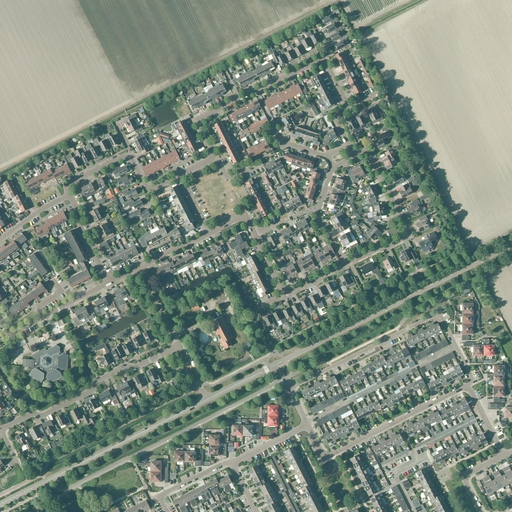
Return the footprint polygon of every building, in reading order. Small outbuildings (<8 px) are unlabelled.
[(331,25),(337,22),(335,17),(331,19),(330,16),(321,20),(324,25),(330,22),(331,25)] [(338,25),(335,27),(334,24),(326,28),(328,34),(335,31),(336,33),(342,30),(341,27),(340,28),(338,25)] [(316,35),(312,36),(310,32),(305,35),(308,41),(311,39),(314,45),(320,43),(316,35)] [(342,34),(340,35),(339,33),(330,37),(333,43),(339,39),(340,42),(343,41),(346,39),(347,39),(346,36),(345,35),(343,36),(342,34)] [(307,39),(303,41),(301,37),(297,39),(300,45),(302,44),(306,50),(306,51),(308,52),(311,50),(311,49),(311,47),(307,39)] [(335,46),(333,47),(335,51),(337,50),(337,51),(343,48),(345,50),(350,47),(349,45),(346,39),(343,41),(335,46)] [(271,56),(274,61),(276,64),(278,63),(280,67),(285,64),(281,56),(278,58),(276,54),(275,54),(270,45),(267,46),(271,56)] [(295,51),(298,58),(303,55),(299,47),(294,49),(292,45),(289,47),(292,53),(295,51)] [(286,56),(289,62),(294,60),(290,51),(285,54),(283,50),(280,51),(283,57),(286,56)] [(335,56),(338,61),(346,57),(344,52),(335,56)] [(267,63),(262,65),(267,75),(270,73),(270,72),(275,69),(271,63),(274,61),(271,56),(272,59),(270,60),(271,62),(268,64),(267,63)] [(346,57),(338,61),(340,66),(349,62),(346,57)] [(349,62),(340,66),(343,71),(351,67),(351,66),(349,62)] [(254,71),(258,78),(262,76),(263,77),(267,75),(262,65),(256,68),(256,69),(256,70),(254,71)] [(343,71),(345,76),(353,71),(352,68),(355,67),(354,65),(351,66),(351,67),(343,71)] [(250,71),(245,74),(250,84),(253,82),(253,81),(258,78),(254,71),(251,72),(250,72),(250,71)] [(353,71),(345,76),(347,80),(356,76),(353,71)] [(246,86),(250,84),(245,74),(239,76),(238,75),(235,76),(236,78),(232,80),(233,83),(237,81),(238,82),(238,83),(239,84),(240,87),(245,84),(246,86)] [(313,79),(310,80),(313,85),(322,80),(319,75),(313,79)] [(347,80),(350,85),(358,81),(357,78),(359,77),(358,75),(356,76),(347,80)] [(315,86),(317,89),(324,85),(322,80),(313,85),(314,87),(315,86)] [(350,85),(352,90),(361,86),(364,84),(363,82),(360,84),(358,81),(350,85)] [(292,87),(296,96),(300,93),(301,96),(303,95),(302,93),(298,84),(292,87)] [(213,88),(218,98),(222,96),(221,95),(226,92),(222,85),(220,86),(219,86),(218,85),(213,88)] [(324,85),(317,89),(319,93),(319,94),(327,90),(324,85)] [(361,86),(352,90),(355,95),(363,91),(361,86)] [(296,96),(292,87),(286,90),(292,101),(293,100),(292,98),(296,96)] [(208,92),(205,94),(209,101),(214,99),(214,100),(218,98),(213,88),(207,91),(208,91),(208,92)] [(281,93),(285,101),(289,99),(290,102),(292,101),(286,90),(281,93)] [(320,99),(322,98),(329,95),(327,90),(319,94),(319,93),(317,94),(320,99)] [(275,96),(281,107),(282,106),(281,103),(285,101),(281,93),(275,96)] [(196,97),(201,107),(205,105),(204,103),(209,101),(205,94),(203,95),(202,94),(201,94),(196,97)] [(321,101),(322,104),(332,100),(329,95),(322,98),(320,99),(321,101)] [(281,107),(275,96),(269,99),(274,107),(278,105),(279,108),(281,107)] [(201,107),(196,97),(191,99),(191,100),(191,101),(188,102),(192,110),(197,107),(197,109),(201,107)] [(274,107),(269,99),(264,102),(268,110),(269,113),(271,112),(270,109),(274,107)] [(332,100),(322,104),(323,106),(323,107),(325,111),(327,110),(328,109),(327,108),(334,105),(332,100)] [(252,104),(257,112),(259,111),(258,109),(261,108),(257,101),(256,102),(256,101),(254,102),(254,103),(252,104)] [(257,112),(252,104),(248,106),(251,113),(254,111),(255,113),(257,112)] [(251,113),(248,106),(243,108),(247,117),(247,116),(252,114),(251,113)] [(238,111),(242,119),(245,118),(246,120),(248,119),(247,116),(247,117),(243,108),(238,111)] [(380,114),(377,115),(374,110),(368,113),(373,124),(383,120),(380,114)] [(242,119),(238,111),(233,113),(237,122),(238,122),(242,119)] [(239,125),(237,122),(233,113),(228,116),(234,127),(239,125)] [(130,120),(124,123),(127,128),(136,124),(139,122),(137,119),(135,114),(129,117),(130,120)] [(357,118),(356,119),(360,127),(361,129),(365,127),(366,129),(368,128),(370,127),(367,121),(365,122),(361,116),(360,115),(356,117),(357,118)] [(282,120),(285,125),(294,120),(293,118),(291,118),(290,116),(282,120)] [(294,120),(285,125),(285,127),(285,129),(284,130),(286,134),(292,131),(291,128),(295,126),(294,123),(294,122),(294,120)] [(358,125),(356,126),(352,120),(347,123),(353,134),(358,131),(359,133),(361,131),(358,125)] [(177,130),(186,126),(183,121),(175,125),(176,128),(174,129),(175,131),(177,130)] [(136,124),(127,128),(130,133),(135,130),(137,133),(143,130),(140,125),(139,122),(136,124)] [(212,127),(215,132),(224,127),(222,122),(212,127)] [(186,126),(177,130),(180,135),(188,131),(186,126)] [(300,137),(303,128),(301,127),(300,128),(297,127),(295,126),(295,129),(296,130),(296,132),(293,131),(291,137),(295,139),(296,138),(298,137),(300,137)] [(215,132),(217,136),(227,132),(224,127),(215,132)] [(305,129),(303,128),(300,137),(305,139),(308,131),(306,130),(305,129)] [(328,128),(326,129),(332,142),(334,140),(335,139),(334,138),(336,137),(332,129),(330,131),(329,130),(328,128)] [(322,141),(325,147),(329,145),(329,144),(331,143),(332,142),(326,129),(324,130),(325,132),(324,133),(322,135),(324,140),(322,141)] [(378,139),(373,142),(377,150),(386,145),(383,141),(391,137),(392,136),(393,135),(390,130),(389,130),(388,131),(377,137),(378,139)] [(180,135),(182,139),(190,135),(188,131),(180,135)] [(308,131),(305,139),(311,141),(314,132),(312,131),(311,132),(308,131)] [(217,136),(220,141),(229,137),(227,132),(217,136)] [(314,132),(311,141),(313,142),(314,144),(314,145),(318,147),(320,140),(317,139),(319,135),(317,134),(316,132),(314,132)] [(108,134),(103,136),(106,142),(110,140),(113,147),(118,144),(116,141),(117,141),(117,140),(116,138),(115,138),(114,136),(110,137),(108,134)] [(138,140),(133,143),(135,148),(147,142),(145,139),(143,134),(137,137),(138,140)] [(190,135),(182,139),(180,140),(181,142),(183,141),(185,145),(193,140),(190,135)] [(231,141),(229,137),(220,141),(222,146),(231,141)] [(259,140),(264,151),(266,150),(267,151),(271,149),(269,144),(268,145),(264,137),(259,140)] [(104,141),(99,143),(97,138),(94,140),(97,147),(100,145),(103,152),(108,149),(104,141)] [(185,145),(187,149),(195,145),(193,140),(185,145)] [(258,143),(255,145),(260,153),(264,151),(259,140),(257,141),(258,143)] [(234,146),(231,141),(222,146),(225,151),(234,146)] [(147,142),(135,148),(138,153),(141,152),(142,155),(151,150),(149,146),(149,145),(148,142),(147,142)] [(95,147),(92,149),(90,144),(85,147),(88,153),(91,152),(94,158),(99,156),(95,147)] [(253,152),(255,156),(260,153),(255,145),(255,144),(250,147),(251,148),(253,152)] [(195,145),(187,149),(184,151),(185,153),(188,151),(190,154),(198,150),(195,145)] [(234,146),(225,151),(227,156),(236,151),(234,146)] [(80,149),(75,151),(79,158),(81,156),(85,163),(90,161),(86,152),(83,147),(80,149)] [(170,154),(174,162),(180,159),(176,151),(175,151),(174,148),(172,149),(174,152),(170,154)] [(253,152),(251,148),(246,150),(250,158),(255,156),(253,152)] [(395,156),(393,152),(392,150),(385,154),(386,157),(382,160),(387,170),(397,165),(393,157),(395,156)] [(227,156),(230,161),(234,158),(239,156),(236,151),(227,156)] [(281,157),(284,163),(286,161),(291,163),(294,156),(288,154),(289,152),(286,151),(284,156),(281,157)] [(164,153),(163,154),(168,165),(174,162),(170,154),(166,156),(164,153)] [(76,157),(73,159),(71,154),(65,156),(69,163),(72,161),(75,168),(80,165),(76,157)] [(158,160),(163,168),(168,165),(163,154),(161,155),(163,158),(158,160)] [(291,165),(296,167),(299,158),(294,156),(291,163),(291,165)] [(284,163),(281,157),(278,158),(279,160),(274,162),(278,171),(280,170),(280,169),(283,167),(281,164),(284,163)] [(299,158),(296,167),(301,168),(304,159),(299,158)] [(153,159),(151,160),(157,171),(163,168),(158,160),(154,162),(153,159)] [(304,159),(301,168),(306,170),(307,168),(309,161),(304,159)] [(147,165),(151,174),(157,171),(151,160),(150,161),(151,163),(147,165)] [(309,161),(307,168),(312,170),(312,171),(317,169),(316,167),(318,162),(315,161),(314,163),(309,161)] [(276,172),(278,171),(274,162),(269,165),(272,173),(273,172),(275,171),(276,172)] [(67,165),(62,167),(66,175),(71,173),(67,165)] [(151,174),(147,165),(143,167),(142,165),(140,165),(142,168),(141,168),(146,177),(151,174)] [(272,173),(269,165),(264,167),(269,179),(271,178),(271,177),(274,176),(273,172),(272,173)] [(355,168),(360,177),(363,176),(364,178),(368,176),(365,170),(362,171),(360,165),(355,168)] [(126,167),(120,169),(118,166),(111,169),(115,176),(119,174),(120,176),(128,172),(126,167)] [(62,167),(57,170),(61,178),(66,175),(62,167)] [(360,177),(355,168),(350,170),(353,176),(350,177),(353,183),(358,181),(357,178),(360,177)] [(311,177),(318,180),(320,174),(322,175),(323,172),(317,170),(317,169),(312,171),(313,172),(311,177)] [(40,175),(39,173),(38,170),(36,171),(38,174),(37,174),(38,176),(35,178),(39,186),(44,183),(40,175)] [(45,172),(49,180),(54,178),(52,172),(50,170),(45,172)] [(52,172),(54,178),(55,180),(61,178),(57,170),(52,172)] [(40,175),(44,183),(49,180),(45,172),(40,175)] [(134,183),(131,177),(128,179),(127,176),(117,181),(119,186),(124,183),(125,187),(134,183)] [(401,176),(393,181),(396,186),(404,182),(401,176)] [(336,178),(334,183),(344,187),(345,186),(345,184),(348,185),(349,179),(343,177),(342,180),(336,178)] [(28,181),(25,183),(29,191),(34,188),(30,180),(29,178),(27,179),(28,181)] [(30,180),(34,188),(39,186),(35,178),(30,180)] [(96,186),(99,192),(100,194),(103,192),(107,188),(106,186),(105,186),(102,178),(96,181),(98,185),(96,186)] [(1,189),(2,191),(13,185),(10,180),(3,184),(4,186),(3,187),(3,188),(1,189)] [(245,184),(248,189),(254,185),(257,183),(256,181),(253,183),(252,180),(245,184)] [(344,187),(334,183),(333,188),(339,190),(338,193),(344,195),(346,190),(348,191),(349,188),(345,186),(344,187)] [(400,192),(403,198),(412,193),(409,188),(410,187),(408,183),(400,188),(402,191),(400,192)] [(99,192),(96,186),(93,188),(91,184),(86,186),(91,196),(99,192)] [(13,185),(2,191),(3,192),(5,191),(5,192),(6,191),(8,194),(16,190),(13,185)] [(248,189),(250,193),(257,190),(254,185),(248,189)] [(367,192),(368,194),(377,190),(374,185),(369,188),(368,185),(361,188),(362,191),(363,191),(364,193),(367,192)] [(91,196),(86,186),(81,189),(83,192),(80,194),(83,200),(91,196)] [(169,191),(171,195),(179,191),(177,186),(172,189),(171,186),(164,190),(166,192),(169,191)] [(127,195),(129,199),(137,194),(135,189),(129,192),(127,189),(121,193),(122,195),(124,194),(125,197),(127,195)] [(18,195),(16,190),(8,194),(9,196),(8,198),(9,199),(18,195)] [(257,190),(250,193),(253,198),(259,195),(257,190)] [(377,190),(368,194),(369,197),(367,198),(370,203),(376,200),(375,200),(374,198),(379,195),(377,190)] [(171,195),(174,201),(182,197),(179,191),(171,195)] [(313,195),(303,192),(303,194),(305,195),(304,198),(307,199),(306,202),(312,204),(313,201),(311,200),(313,195)] [(18,195),(13,198),(16,203),(23,199),(21,193),(18,195)] [(329,199),(339,202),(344,203),(345,200),(343,200),(344,195),(338,193),(337,196),(331,194),(329,199)] [(253,198),(255,203),(262,200),(264,199),(261,194),(259,195),(253,198)] [(174,201),(176,206),(184,202),(182,197),(174,201)] [(292,198),(297,207),(302,205),(302,206),(305,205),(302,198),(299,200),(298,197),(295,198),(294,197),(292,198)] [(288,202),(292,210),(297,207),(292,198),(290,199),(290,201),(288,202)] [(23,199),(16,203),(17,205),(16,207),(17,208),(18,208),(26,204),(23,199)] [(339,202),(329,199),(328,204),(334,206),(333,209),(339,211),(341,206),(338,205),(339,202)] [(133,207),(135,209),(143,205),(140,200),(134,203),(133,200),(124,205),(125,207),(128,206),(129,206),(130,208),(133,207)] [(262,200),(255,203),(257,208),(264,204),(262,200)] [(292,210),(288,202),(285,203),(284,203),(282,200),(281,201),(286,212),(292,210)] [(408,210),(407,211),(409,216),(411,215),(411,216),(415,214),(415,215),(417,216),(418,215),(419,213),(418,212),(420,212),(417,207),(420,205),(418,200),(412,204),(413,207),(408,209),(408,210)] [(184,202),(176,206),(179,211),(187,207),(184,202)] [(377,203),(371,204),(371,207),(372,207),(373,212),(384,210),(383,205),(378,206),(377,203)] [(26,204),(18,208),(21,213),(29,209),(26,204)] [(257,208),(260,213),(267,209),(264,204),(257,208)] [(90,213),(92,218),(100,214),(98,209),(100,208),(99,205),(92,208),(94,211),(90,213)] [(179,211),(182,216),(189,212),(191,211),(189,208),(188,208),(187,207),(179,211)] [(267,209),(260,213),(262,218),(269,214),(274,212),(271,207),(267,209)] [(139,214),(142,219),(150,215),(147,210),(139,214),(138,210),(128,215),(130,219),(139,214)] [(384,210),(373,212),(372,212),(372,218),(373,217),(374,221),(380,220),(380,219),(380,220),(379,217),(385,216),(384,210)] [(58,215),(65,227),(67,226),(65,222),(68,221),(64,212),(58,215)] [(182,216),(184,221),(192,217),(189,212),(182,216)] [(330,221),(333,226),(342,221),(341,218),(344,217),(341,212),(335,215),(336,218),(330,221)] [(100,223),(106,220),(110,218),(108,214),(102,217),(100,214),(92,218),(95,223),(99,221),(100,223)] [(54,217),(58,226),(61,224),(63,228),(65,227),(58,215),(54,217)] [(7,216),(0,220),(0,229),(1,229),(1,228),(8,223),(5,219),(6,219),(7,220),(9,218),(7,216)] [(421,223),(416,225),(419,232),(428,228),(428,227),(430,227),(427,221),(425,216),(419,219),(421,223)] [(58,226),(54,217),(49,220),(55,232),(57,231),(55,227),(58,226)] [(177,229),(178,230),(192,223),(192,224),(195,222),(192,217),(184,221),(185,222),(183,223),(181,225),(179,227),(178,225),(176,226),(177,229)] [(300,222),(305,231),(309,228),(311,232),(314,230),(310,222),(308,223),(307,222),(306,222),(305,219),(300,222)] [(342,221),(333,226),(335,230),(341,227),(342,230),(349,227),(346,222),(345,219),(342,221)] [(44,222),(45,225),(48,231),(51,229),(53,233),(55,232),(49,220),(44,222)] [(98,228),(100,233),(108,229),(105,224),(108,223),(106,220),(100,223),(102,226),(98,228)] [(295,230),(299,238),(302,236),(300,233),(305,231),(300,222),(296,224),(298,228),(295,230)] [(370,230),(377,237),(381,233),(378,230),(379,227),(373,222),(370,226),(370,227),(372,228),(370,230)] [(192,223),(178,230),(180,235),(180,234),(186,232),(186,233),(194,229),(192,224),(192,223)] [(48,231),(45,225),(40,227),(46,238),(48,237),(47,234),(50,233),(48,231)] [(159,231),(163,239),(168,236),(167,234),(164,228),(162,229),(160,226),(158,227),(159,231)] [(180,235),(178,230),(177,229),(176,226),(171,229),(172,231),(176,239),(181,237),(180,234),(180,235)] [(46,238),(40,227),(35,229),(40,238),(42,237),(44,239),(46,238)] [(289,227),(285,230),(289,239),(294,236),(295,240),(299,238),(295,230),(291,232),(289,227)] [(108,229),(100,233),(103,238),(106,236),(108,239),(114,236),(113,233),(110,228),(108,229)] [(339,237),(341,242),(350,237),(349,235),(351,234),(349,229),(343,232),(344,234),(339,237)] [(63,235),(79,266),(85,262),(86,262),(85,261),(87,260),(73,230),(63,235)] [(289,239),(285,230),(280,232),(282,236),(279,237),(283,246),(286,244),(284,241),(289,239)] [(377,237),(370,230),(369,232),(367,230),(365,233),(362,235),(367,240),(367,239),(369,237),(373,241),(377,237)] [(147,232),(149,236),(153,244),(158,241),(154,233),(151,234),(150,231),(147,232)] [(159,231),(154,233),(158,241),(163,239),(159,231)] [(167,234),(168,236),(171,242),(176,239),(172,231),(167,234)] [(22,233),(17,236),(22,244),(24,246),(26,249),(28,247),(25,244),(24,242),(27,240),(22,233)] [(431,244),(437,241),(433,233),(426,236),(428,240),(419,244),(423,252),(429,249),(431,252),(434,250),(431,244)] [(236,241),(238,246),(243,243),(241,239),(242,238),(240,234),(234,237),(236,241)] [(283,246),(279,237),(276,239),(274,235),(273,236),(272,234),(267,237),(268,238),(267,239),(271,248),(276,245),(278,249),(283,246)] [(350,237),(341,242),(343,247),(349,244),(350,247),(357,243),(355,238),(353,235),(350,237)] [(16,237),(13,240),(18,247),(22,244),(17,236),(16,237)] [(149,236),(140,240),(143,247),(147,245),(148,246),(153,244),(149,236)] [(18,247),(13,240),(12,240),(11,239),(9,241),(11,243),(9,245),(17,257),(19,255),(18,253),(17,254),(16,252),(20,250),(18,247)] [(233,248),(238,246),(236,241),(233,242),(232,241),(227,244),(230,250),(234,248),(233,248)] [(243,243),(238,246),(241,250),(245,248),(246,249),(250,247),(247,241),(243,243)] [(127,244),(133,256),(138,254),(136,249),(138,248),(136,245),(134,246),(133,242),(130,243),(127,244)] [(124,251),(128,259),(133,256),(127,244),(125,246),(126,248),(127,249),(126,250),(124,251)] [(213,245),(219,256),(224,253),(220,246),(218,248),(217,246),(216,247),(215,244),(213,245)] [(323,248),(320,249),(322,252),(326,261),(331,258),(328,252),(332,250),(329,244),(323,248)] [(3,245),(2,246),(9,257),(13,254),(14,255),(13,256),(15,258),(17,257),(9,245),(5,247),(3,245)] [(212,250),(210,251),(214,258),(219,256),(213,245),(210,246),(212,250)] [(9,257),(2,246),(0,247),(0,248),(1,250),(0,251),(0,254),(7,264),(9,262),(7,260),(7,261),(6,259),(9,257)] [(241,258),(243,257),(244,256),(243,254),(241,250),(238,246),(233,248),(234,248),(236,252),(234,253),(237,257),(240,255),(241,258)] [(123,248),(118,251),(119,253),(123,262),(128,259),(124,251),(123,248)] [(206,248),(203,250),(209,261),(214,258),(210,251),(208,252),(206,248)] [(114,256),(118,264),(123,262),(119,253),(117,249),(115,250),(117,254),(116,255),(114,256)] [(326,261),(322,252),(320,249),(313,253),(315,258),(318,257),(321,263),(326,261)] [(201,257),(198,258),(199,261),(200,262),(202,266),(205,265),(205,266),(210,263),(209,261),(203,250),(202,251),(203,253),(202,254),(203,255),(200,256),(201,257)] [(401,261),(403,262),(407,259),(408,261),(412,259),(413,261),(416,259),(413,252),(409,254),(407,250),(401,253),(402,256),(400,257),(400,259),(401,261)] [(200,262),(199,261),(197,256),(194,258),(193,254),(190,256),(190,254),(189,255),(187,252),(186,253),(191,264),(192,264),(192,265),(197,263),(200,268),(202,266),(200,262)] [(25,264),(27,267),(39,258),(36,253),(28,259),(30,261),(25,264)] [(183,259),(187,267),(187,266),(188,269),(193,266),(192,265),(192,264),(191,264),(186,253),(184,254),(185,256),(185,257),(185,258),(183,259)] [(244,256),(243,257),(247,265),(248,264),(256,260),(254,258),(258,256),(257,253),(250,257),(248,254),(244,256)] [(314,259),(312,254),(304,258),(310,269),(315,267),(312,260),(314,259)] [(118,264),(114,256),(112,257),(111,257),(109,255),(105,257),(107,259),(108,258),(113,267),(118,264)] [(39,258),(27,267),(28,268),(33,265),(35,268),(42,263),(39,258)] [(304,258),(296,262),(299,267),(301,271),(304,270),(305,272),(310,269),(304,258)] [(178,262),(182,269),(187,267),(183,259),(178,262)] [(390,259),(382,262),(387,271),(388,273),(393,271),(398,268),(395,262),(392,263),(390,259)] [(256,260),(248,264),(251,269),(258,265),(256,260)] [(286,264),(288,267),(292,276),(297,273),(294,267),(297,266),(294,260),(286,264)] [(167,263),(165,261),(164,261),(166,265),(163,267),(166,274),(168,277),(172,275),(167,265),(167,263)] [(167,265),(172,275),(178,272),(177,271),(177,272),(173,264),(172,262),(167,265)] [(182,269),(178,262),(173,264),(177,272),(177,271),(182,269)] [(42,263),(35,268),(37,270),(32,273),(34,275),(38,272),(45,267),(42,263)] [(373,273),(378,271),(375,265),(372,266),(371,263),(360,268),(364,275),(372,271),(373,273)] [(251,269),(253,273),(253,274),(259,271),(261,270),(258,265),(251,269)] [(292,276),(288,267),(285,269),(284,266),(281,267),(280,265),(277,267),(278,269),(279,268),(281,274),(284,272),(287,279),(292,276)] [(45,267),(38,272),(42,277),(49,272),(45,267)] [(166,274),(163,267),(158,270),(155,271),(161,284),(166,281),(164,278),(163,276),(166,274)] [(89,272),(88,268),(81,271),(67,279),(72,288),(91,278),(88,272),(89,272)] [(251,274),(254,279),(261,276),(259,271),(253,274),(253,273),(251,274)] [(344,287),(345,287),(346,289),(355,284),(352,279),(349,280),(346,275),(339,278),(344,287)] [(263,281),(261,276),(254,279),(256,284),(263,281)] [(32,282),(41,294),(44,292),(46,294),(48,292),(46,288),(45,289),(40,282),(36,285),(36,283),(35,280),(32,282)] [(257,286),(259,289),(266,285),(263,281),(256,284),(253,286),(254,288),(257,286)] [(33,287),(30,289),(38,300),(40,299),(38,296),(41,294),(32,282),(30,284),(32,286),(33,285),(33,287)] [(337,288),(334,289),(331,283),(326,285),(330,293),(331,295),(334,294),(335,296),(340,294),(337,288)] [(266,285),(259,289),(256,290),(258,293),(260,298),(267,295),(265,292),(268,290),(266,285)] [(118,290),(124,301),(127,299),(128,301),(133,299),(129,290),(126,292),(124,287),(118,290)] [(322,287),(316,290),(321,298),(326,295),(327,299),(330,297),(327,292),(325,293),(322,287)] [(38,300),(30,289),(26,292),(25,291),(26,290),(25,288),(22,290),(31,301),(33,299),(35,302),(38,300)] [(28,303),(31,301),(22,290),(20,291),(22,293),(23,294),(20,297),(28,308),(30,306),(28,303)] [(116,297),(113,299),(117,307),(125,303),(124,301),(118,290),(113,292),(116,297)] [(315,295),(309,298),(313,306),(317,304),(319,309),(324,307),(320,300),(317,301),(315,295)] [(21,299),(17,303),(22,310),(26,307),(27,308),(28,308),(20,297),(21,299)] [(99,300),(104,311),(107,309),(108,310),(113,308),(109,300),(107,302),(104,297),(99,300)] [(301,302),(300,302),(305,311),(306,313),(309,311),(310,313),(315,310),(312,304),(309,306),(306,299),(305,300),(305,299),(303,299),(301,300),(300,301),(301,302)] [(104,311),(99,300),(94,302),(96,307),(93,309),(97,317),(105,313),(104,311)] [(471,305),(472,305),(472,301),(469,301),(469,304),(462,303),(462,312),(463,312),(471,305)] [(22,310),(17,303),(12,306),(18,313),(22,310)] [(303,309),(300,310),(297,304),(291,307),(295,315),(296,315),(297,318),(300,316),(301,317),(306,315),(303,309)] [(462,312),(462,314),(463,314),(472,314),(472,305),(471,305),(463,312),(462,312)] [(13,317),(18,313),(12,306),(8,309),(13,317)] [(79,309),(84,319),(86,322),(89,321),(89,320),(93,318),(90,310),(87,312),(85,307),(79,309)] [(77,317),(72,319),(76,327),(83,323),(86,322),(84,319),(79,309),(74,312),(77,317)] [(291,320),(292,322),(296,320),(293,314),(291,315),(288,309),(282,311),(286,320),(287,319),(288,322),(291,320)] [(278,311),(272,314),(277,322),(279,326),(282,325),(284,324),(287,322),(284,316),(281,317),(278,311)] [(455,314),(455,316),(462,316),(462,324),(472,324),(463,316),(463,314),(462,314),(459,314),(455,314)] [(472,314),(463,314),(463,316),(472,324),(472,323),(472,314)] [(278,327),(275,321),(272,322),(269,316),(264,319),(268,327),(267,327),(269,331),(278,327)] [(233,338),(228,330),(222,317),(210,323),(222,346),(222,345),(224,349),(232,345),(229,340),(233,338)] [(431,324),(435,334),(436,333),(437,336),(439,335),(439,334),(438,332),(441,331),(438,324),(434,326),(433,323),(431,324)] [(427,329),(430,336),(435,334),(431,324),(429,325),(430,328),(427,329)] [(472,324),(462,324),(462,333),(463,333),(472,324)] [(463,333),(462,333),(462,338),(462,340),(468,341),(468,335),(472,335),(472,324),(463,333)] [(152,337),(154,336),(150,328),(148,330),(148,331),(143,334),(147,343),(153,340),(152,337)] [(420,330),(425,339),(430,336),(427,329),(423,331),(422,329),(420,330)] [(425,339),(420,330),(418,331),(419,333),(416,335),(419,342),(425,339)] [(141,343),(144,341),(140,334),(137,335),(138,337),(132,339),(136,348),(142,345),(141,343)] [(414,345),(414,344),(419,342),(416,335),(413,337),(411,334),(409,335),(414,345)] [(414,345),(409,335),(407,336),(408,339),(405,340),(408,347),(411,346),(413,348),(415,347),(414,344),(414,345)] [(440,342),(443,348),(448,345),(445,339),(440,342)] [(475,354),(474,356),(483,356),(483,339),(481,339),(481,342),(481,345),(482,345),(482,347),(475,354)] [(483,339),(483,356),(492,356),(492,354),(485,347),(485,339),(483,339)] [(485,339),(485,347),(492,354),(494,354),(494,346),(489,345),(489,339),(485,339)] [(119,346),(122,351),(124,350),(127,355),(133,352),(131,350),(134,349),(130,341),(127,342),(128,344),(123,346),(122,345),(119,346)] [(434,345),(437,351),(443,348),(440,342),(434,345)] [(104,343),(102,345),(106,353),(106,354),(96,360),(99,366),(104,363),(105,366),(111,363),(110,361),(112,359),(104,343)] [(473,343),(463,343),(463,347),(473,347),(473,354),(475,354),(482,347),(482,345),(481,345),(473,345),(473,343)] [(39,361),(61,371),(61,370),(67,370),(68,355),(66,355),(66,351),(61,354),(60,352),(60,348),(56,345),(48,349),(47,351),(46,350),(45,349),(38,353),(38,354),(40,355),(39,361)] [(429,348),(432,354),(437,351),(434,345),(429,348)] [(117,349),(111,352),(116,361),(122,358),(121,355),(123,354),(122,351),(119,346),(116,348),(117,349)] [(406,348),(400,351),(404,358),(409,355),(406,348)] [(429,348),(424,351),(427,356),(432,354),(429,348)] [(395,354),(398,361),(402,359),(403,362),(405,360),(404,358),(400,351),(395,354)] [(424,351),(418,353),(421,359),(427,356),(424,351)] [(446,355),(449,361),(455,358),(452,352),(446,355)] [(38,354),(38,353),(32,356),(32,357),(32,360),(26,360),(26,367),(30,368),(31,371),(28,376),(40,384),(43,379),(47,379),(49,384),(62,377),(60,373),(61,371),(39,361),(40,355),(38,354)] [(421,359),(418,353),(413,356),(416,362),(421,359)] [(398,361),(395,354),(389,357),(393,364),(398,361)] [(446,355),(441,357),(444,363),(449,361),(446,355)] [(384,360),(383,357),(377,360),(381,367),(386,364),(384,360)] [(389,357),(384,360),(386,364),(387,367),(390,365),(392,367),(394,366),(393,364),(389,357)] [(444,363),(441,357),(435,360),(438,366),(444,363)] [(372,363),(375,370),(381,367),(377,360),(372,363)] [(438,366),(435,360),(430,363),(433,369),(438,366)] [(500,366),(493,366),(493,374),(495,374),(502,367),(502,362),(500,362),(500,366)] [(375,370),(372,363),(366,366),(370,373),(371,375),(374,374),(373,371),(375,370)] [(430,363),(424,366),(427,372),(433,369),(430,363)] [(370,373),(366,366),(361,369),(362,371),(364,376),(364,375),(370,373)] [(427,372),(424,366),(419,368),(422,374),(427,372)] [(453,367),(447,370),(447,371),(452,380),(456,379),(457,381),(459,380),(454,371),(453,367)] [(493,374),(487,374),(487,376),(490,376),(493,376),(495,376),(504,376),(504,367),(502,367),(495,374),(493,374)] [(454,371),(459,380),(461,379),(460,377),(463,375),(460,368),(454,371)] [(156,379),(159,384),(164,381),(161,374),(157,376),(153,369),(146,372),(151,382),(156,379)] [(366,378),(364,375),(364,376),(362,371),(356,374),(360,380),(366,378)] [(447,371),(442,374),(444,376),(448,386),(450,384),(449,382),(452,380),(447,371)] [(351,376),(354,383),(358,382),(359,384),(361,383),(360,380),(356,374),(351,376)] [(145,384),(147,389),(151,387),(147,380),(144,382),(141,375),(133,379),(138,388),(145,384)] [(327,377),(332,386),(337,383),(334,376),(331,378),(330,376),(327,377)] [(351,376),(345,379),(349,386),(354,383),(351,376)] [(433,382),(430,376),(427,378),(430,383),(427,385),(431,391),(434,390),(435,392),(437,391),(433,382)] [(444,376),(438,379),(442,386),(445,384),(446,387),(448,386),(444,376)] [(493,376),(490,376),(490,378),(493,378),(495,378),(504,386),(507,386),(507,384),(504,384),(504,376),(495,376),(493,376)] [(326,380),(323,382),(327,389),(330,387),(331,390),(333,389),(332,386),(327,377),(325,378),(326,380)] [(493,378),(493,386),(504,386),(495,378),(493,378)] [(340,382),(343,389),(346,388),(347,390),(350,389),(349,386),(345,379),(340,382)] [(416,382),(419,389),(425,386),(421,379),(416,382)] [(433,382),(437,391),(440,390),(438,388),(442,386),(438,379),(433,382)] [(327,389),(323,382),(320,383),(319,381),(317,382),(321,391),(327,389)] [(121,385),(127,396),(130,394),(130,395),(135,393),(132,386),(129,387),(127,382),(121,385)] [(312,387),(316,394),(321,391),(317,382),(314,383),(316,386),(312,387)] [(419,389),(416,382),(410,385),(414,391),(419,389)] [(127,396),(121,385),(116,387),(119,392),(116,394),(121,403),(125,401),(124,399),(125,398),(124,397),(127,396)] [(410,385),(405,387),(408,394),(414,391),(410,385)] [(408,394),(405,387),(404,386),(398,388),(399,390),(400,392),(401,392),(403,397),(408,394)] [(504,386),(493,386),(493,395),(495,395),(504,386)] [(495,397),(493,397),(493,403),(499,403),(499,397),(504,397),(504,388),(504,386),(495,395),(495,397)] [(306,388),(310,397),(312,399),(314,398),(313,396),(316,394),(312,387),(309,389),(308,387),(306,388)] [(310,397),(306,388),(303,389),(305,391),(301,393),(305,400),(310,397)] [(150,395),(147,396),(149,400),(155,397),(152,390),(148,392),(150,395)] [(108,391),(99,396),(102,402),(103,402),(104,405),(108,403),(107,400),(110,398),(114,406),(119,404),(113,393),(110,395),(108,391)] [(337,395),(339,400),(345,398),(342,392),(337,395)] [(395,395),(398,402),(404,399),(403,397),(401,392),(400,392),(395,395)] [(395,395),(394,393),(388,395),(390,398),(393,405),(398,402),(395,395)] [(337,395),(331,398),(334,403),(339,400),(337,395)] [(331,398),(326,400),(329,406),(334,403),(331,398)] [(381,408),(382,410),(388,408),(384,401),(383,398),(377,401),(381,408)] [(384,401),(388,408),(393,405),(390,398),(384,401)] [(460,403),(465,412),(465,413),(471,410),(464,398),(462,399),(463,402),(460,403)] [(85,403),(90,411),(99,406),(97,401),(93,402),(92,399),(85,403)] [(326,400),(320,403),(323,409),(329,406),(326,400)] [(366,407),(370,414),(371,414),(372,415),(373,414),(374,413),(373,412),(375,411),(372,404),(370,401),(368,402),(369,405),(366,407)] [(377,401),(372,404),(375,411),(381,408),(377,401)] [(2,402),(0,403),(0,410),(3,408),(6,412),(12,408),(8,402),(4,404),(2,402)] [(454,403),(458,413),(459,415),(465,412),(460,403),(457,405),(456,402),(454,403)] [(320,403),(315,406),(318,412),(323,409),(320,403)] [(453,407),(449,409),(453,416),(458,413),(454,403),(451,405),(453,407)] [(264,414),(264,415),(267,415),(269,415),(276,408),(278,408),(278,404),(275,404),(275,406),(267,406),(267,410),(263,410),(263,414),(263,415),(264,414)] [(343,407),(346,413),(351,410),(348,404),(343,407)] [(318,412),(315,406),(309,409),(312,414),(318,412)] [(346,413),(343,407),(337,410),(340,416),(346,413)] [(361,410),(364,417),(370,414),(366,407),(361,410)] [(269,415),(269,416),(278,416),(278,408),(276,408),(269,415)] [(445,408),(443,409),(450,423),(452,421),(450,417),(453,416),(449,409),(446,410),(445,408)] [(70,412),(75,422),(81,418),(76,409),(70,412)] [(450,423),(443,409),(440,410),(442,413),(439,414),(438,414),(442,421),(445,420),(447,424),(450,423)] [(332,413),(335,418),(340,416),(337,410),(332,413)] [(364,417),(361,410),(355,412),(359,419),(364,417)] [(431,412),(435,422),(436,422),(437,424),(442,421),(438,414),(439,414),(438,412),(434,414),(433,411),(431,412)] [(430,416),(426,418),(430,424),(435,422),(431,412),(428,414),(430,416)] [(335,418),(332,413),(326,416),(329,421),(335,418)] [(65,424),(66,427),(71,425),(68,419),(65,420),(62,415),(55,418),(60,427),(65,424)] [(269,416),(269,418),(276,425),(278,425),(278,416),(269,416)] [(321,418),(324,424),(329,421),(326,416),(321,418)] [(422,417),(420,418),(427,431),(429,430),(427,426),(430,424),(426,418),(423,419),(422,417)] [(276,425),(269,418),(267,418),(267,427),(269,427),(269,429),(276,429),(276,425)] [(324,424),(321,418),(316,421),(319,427),(324,424)] [(355,418),(350,421),(351,423),(356,433),(358,431),(357,429),(360,427),(356,420),(355,418)] [(427,431),(420,418),(418,419),(419,421),(416,423),(419,430),(422,429),(424,433),(427,431)] [(241,427),(241,426),(240,426),(241,419),(238,419),(238,422),(237,422),(237,426),(232,425),(232,434),(234,434),(241,427)] [(245,426),(244,426),(244,428),(251,435),(251,437),(251,440),(256,440),(256,434),(253,434),(253,426),(248,426),(248,424),(247,422),(247,420),(245,419),(245,426)] [(348,424),(345,426),(349,433),(352,431),(353,434),(356,433),(351,423),(350,420),(347,422),(348,424)] [(42,425),(45,431),(47,435),(58,430),(55,424),(53,425),(50,421),(42,425)] [(419,430),(416,423),(412,425),(411,422),(409,423),(414,433),(419,430)] [(414,433),(409,423),(407,424),(408,427),(405,429),(408,436),(414,433)] [(339,426),(340,429),(345,438),(347,437),(346,435),(349,433),(345,426),(343,427),(341,425),(339,426)] [(333,429),(335,432),(338,438),(341,437),(343,439),(345,438),(340,429),(339,426),(333,429)] [(41,436),(43,440),(47,439),(43,432),(40,434),(37,427),(29,431),(34,440),(41,436)] [(234,434),(234,436),(240,436),(240,438),(241,439),(242,439),(242,436),(242,427),(241,427),(234,434)] [(251,435),(244,428),(242,427),(242,436),(251,437),(251,435)] [(334,444),(329,434),(328,432),(322,434),(327,444),(330,442),(332,445),(334,444)] [(329,434),(334,444),(336,442),(335,440),(338,438),(335,432),(329,434)] [(211,437),(217,444),(219,444),(219,435),(211,435),(207,435),(207,433),(203,433),(203,437),(209,437),(211,437)] [(395,433),(393,434),(397,444),(398,444),(403,441),(399,434),(396,436),(395,433)] [(17,440),(15,441),(17,445),(19,444),(20,447),(25,444),(28,449),(33,447),(29,439),(26,441),(22,434),(15,437),(17,440)] [(388,440),(392,447),(395,445),(397,447),(399,446),(398,444),(397,444),(393,434),(390,436),(392,438),(388,440)] [(477,437),(481,444),(484,442),(485,445),(488,444),(483,434),(477,437)] [(472,440),(477,449),(479,448),(478,446),(481,444),(477,437),(475,438),(473,435),(470,436),(472,440)] [(209,437),(209,446),(222,446),(222,444),(219,444),(217,444),(211,437),(209,437)] [(382,440),(388,452),(393,449),(392,447),(388,440),(385,441),(384,439),(382,440)] [(52,449),(63,443),(61,440),(51,446),(52,449)] [(378,445),(381,452),(384,450),(386,453),(388,452),(382,440),(379,441),(381,444),(378,445)] [(472,440),(466,442),(470,449),(473,448),(474,450),(477,449),(472,440)] [(470,449),(466,442),(461,445),(466,455),(468,453),(467,451),(470,449)] [(381,452),(378,445),(374,447),(373,444),(371,445),(377,457),(379,456),(378,454),(381,452)] [(174,452),(174,460),(176,460),(182,453),(183,452),(182,452),(182,449),(182,445),(180,445),(180,452),(174,452)] [(186,452),(186,453),(193,461),(195,461),(195,452),(190,452),(191,448),(190,448),(190,445),(186,445),(186,449),(186,452)] [(458,453),(459,455),(462,453),(464,456),(466,455),(461,445),(456,448),(458,453)] [(209,446),(208,454),(210,454),(217,448),(222,448),(222,446),(209,446)] [(285,451),(287,456),(295,451),(294,448),(295,448),(294,446),(285,451)] [(455,446),(449,449),(454,458),(456,457),(455,454),(458,453),(456,448),(455,446)] [(222,448),(217,448),(210,454),(210,456),(219,456),(219,452),(222,452),(222,450),(222,448)] [(447,458),(444,451),(443,449),(437,451),(438,454),(443,464),(445,462),(444,460),(447,458)] [(444,451),(447,458),(450,457),(452,459),(454,458),(449,449),(444,451)] [(295,451),(287,456),(289,460),(298,456),(296,453),(297,453),(296,451),(295,451)] [(437,451),(431,454),(433,457),(436,464),(440,462),(441,465),(443,464),(438,454),(437,451)] [(176,460),(176,462),(184,462),(184,453),(182,453),(176,460)] [(184,453),(184,462),(193,462),(193,461),(186,453),(184,453)] [(352,464),(361,460),(363,458),(361,454),(349,460),(349,461),(351,461),(352,464)] [(289,460),(292,465),(300,461),(300,460),(298,458),(299,457),(298,455),(298,456),(289,460)] [(301,460),(300,460),(300,461),(292,465),(294,469),(302,465),(301,462),(302,462),(301,460)] [(353,466),(354,468),(354,469),(363,464),(361,460),(352,464),(351,464),(352,466),(353,466)] [(152,461),(152,463),(159,470),(161,470),(161,462),(152,461)] [(147,463),(147,467),(150,467),(150,472),(159,472),(161,472),(161,470),(159,470),(152,463),(147,463)] [(354,468),(354,469),(354,471),(355,470),(357,473),(368,467),(366,463),(363,464),(354,469),(354,468)] [(250,474),(259,470),(257,465),(248,470),(249,473),(250,475),(250,474)] [(294,469),(296,474),(305,470),(303,467),(304,466),(303,465),(302,465),(294,469)] [(370,472),(368,467),(357,473),(356,473),(356,475),(357,475),(359,478),(370,472)] [(416,473),(419,477),(427,473),(425,470),(426,469),(425,468),(416,473)] [(503,476),(507,485),(511,482),(511,481),(505,468),(502,469),(505,475),(503,476)] [(305,470),(296,474),(298,478),(307,474),(305,471),(306,471),(305,469),(305,470)] [(253,479),(261,474),(259,470),(250,474),(252,477),(251,478),(252,479),(253,479)] [(359,478),(358,478),(359,480),(360,479),(361,482),(370,478),(372,477),(374,476),(373,474),(372,471),(370,472),(359,478)] [(507,485),(503,476),(501,477),(498,471),(495,473),(503,487),(507,485)] [(150,472),(150,480),(152,480),(159,474),(161,474),(161,472),(159,472),(150,472)] [(427,473),(419,477),(420,480),(417,481),(418,483),(421,482),(429,478),(428,475),(429,474),(427,473)] [(493,481),(498,490),(503,487),(495,473),(492,474),(495,480),(493,481)] [(152,480),(152,482),(160,482),(161,474),(159,474),(152,480)] [(253,479),(254,482),(254,484),(255,484),(255,483),(263,479),(261,474),(253,479)] [(307,474),(298,478),(301,483),(309,479),(308,476),(309,476),(308,474),(307,474)] [(223,478),(229,492),(232,490),(229,484),(232,483),(228,476),(223,478)] [(489,476),(485,478),(493,493),(493,492),(498,490),(493,481),(491,482),(489,476)] [(429,478),(421,482),(423,487),(432,483),(431,482),(430,479),(431,479),(430,477),(429,478)] [(219,486),(220,488),(224,487),(227,493),(229,492),(223,478),(217,481),(219,486)] [(264,479),(263,479),(255,483),(255,484),(256,486),(256,487),(257,488),(260,487),(266,484),(265,481),(266,480),(265,478),(264,479)] [(299,484),(301,489),(310,484),(312,484),(310,481),(311,480),(310,478),(309,479),(301,483),(299,484)] [(362,484),(364,487),(372,483),(372,482),(374,481),(373,479),(371,480),(370,478),(361,482),(361,483),(361,484),(362,484)] [(493,493),(485,478),(482,480),(485,485),(483,486),(488,495),(489,497),(494,495),(493,492),(493,493)] [(216,479),(211,482),(217,495),(219,494),(216,488),(219,486),(217,481),(216,479)] [(364,487),(363,487),(363,489),(365,489),(366,491),(366,492),(377,486),(374,481),(372,482),(372,483),(364,487)] [(217,495),(211,482),(205,485),(208,492),(211,490),(214,496),(217,495)] [(423,492),(423,493),(434,487),(432,484),(433,483),(432,482),(431,482),(432,483),(423,487),(425,489),(423,490),(424,492),(423,492)] [(268,483),(266,484),(260,487),(261,490),(260,490),(261,492),(262,492),(262,491),(270,487),(268,483)] [(310,484),(301,489),(298,490),(301,495),(303,493),(312,489),(310,486),(311,486),(310,484)] [(205,485),(200,487),(206,500),(208,499),(205,493),(208,492),(205,485)] [(270,487),(262,491),(262,492),(263,494),(263,495),(264,496),(273,492),(271,489),(274,488),(273,486),(270,487)] [(366,492),(366,491),(365,492),(366,493),(367,493),(369,496),(380,490),(378,486),(377,486),(366,492)] [(435,486),(434,487),(423,493),(425,497),(428,496),(436,492),(436,491),(435,489),(436,488),(435,486)] [(200,487),(194,490),(197,497),(200,496),(203,502),(206,500),(200,487)] [(314,494),(312,491),(313,491),(312,489),(303,493),(301,495),(303,499),(306,498),(314,494)] [(189,493),(195,506),(197,505),(194,499),(197,497),(194,490),(189,493)] [(436,492),(428,496),(430,501),(432,499),(438,496),(437,493),(438,492),(437,491),(436,491),(436,492)] [(264,496),(266,499),(265,499),(266,501),(267,501),(267,500),(275,496),(273,492),(264,496)] [(195,506),(189,493),(183,496),(186,503),(189,501),(192,507),(195,506)] [(314,494),(306,498),(308,503),(316,498),(315,495),(315,493),(314,494)] [(430,501),(432,505),(435,504),(443,500),(443,499),(442,497),(443,496),(441,494),(438,496),(432,499),(430,501)] [(371,501),(372,503),(372,504),(384,498),(383,498),(382,496),(380,497),(378,495),(369,499),(369,501),(371,501)] [(178,499),(184,511),(187,510),(183,504),(186,503),(183,496),(178,499)] [(267,500),(267,501),(268,504),(267,504),(268,505),(269,505),(275,502),(277,501),(275,496),(267,500)] [(316,498),(308,503),(310,507),(319,503),(317,500),(318,500),(317,498),(316,498)] [(183,511),(184,511),(178,499),(172,501),(176,508),(178,507),(181,511),(183,511)] [(372,503),(371,504),(372,506),(373,505),(374,508),(375,508),(383,504),(386,502),(385,500),(382,502),(381,499),(372,504),(372,503)] [(435,504),(437,509),(445,504),(444,501),(445,500),(444,499),(443,499),(443,500),(435,504)] [(140,504),(144,511),(150,509),(146,501),(140,504)] [(277,507),(275,502),(269,505),(268,505),(266,506),(268,509),(267,510),(268,511),(269,511),(277,507)] [(319,503),(310,507),(313,511),(321,507),(319,505),(320,504),(319,502),(319,503)]
